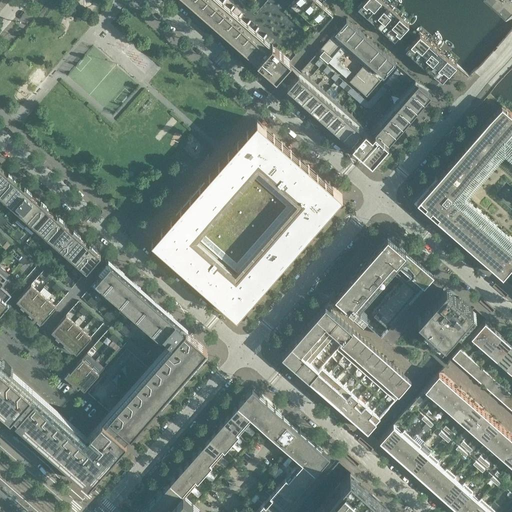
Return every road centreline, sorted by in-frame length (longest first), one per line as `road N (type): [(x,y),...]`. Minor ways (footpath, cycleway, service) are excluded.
road 1 (residential): [(244,351),(0,137)]
road 2 (residential): [(427,511),(244,351)]
road 3 (residential): [(244,351),(104,511)]
road 4 (residential): [(511,46),(378,197)]
road 5 (residential): [(266,100),(153,0)]
road 6 (residential): [(378,197),(266,100)]
road 7 (residential): [(344,8),(266,100)]
road 8 (residential): [(344,8),(434,88)]
